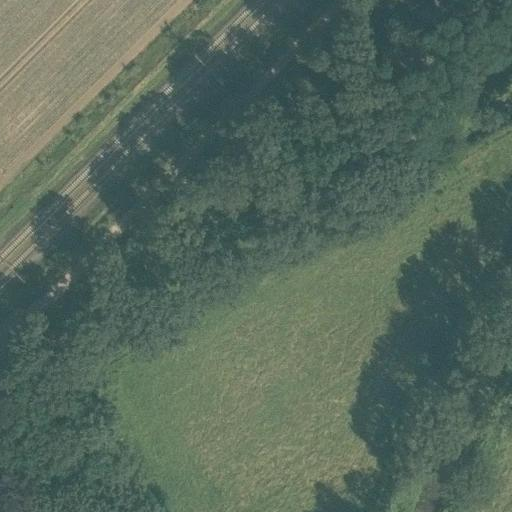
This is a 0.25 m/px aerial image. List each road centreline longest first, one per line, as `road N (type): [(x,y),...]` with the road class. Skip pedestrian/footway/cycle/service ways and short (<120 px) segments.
road 1 (track): [(511,95),(112,333),(55,340)]
road 2 (unclassified): [(343,0),(0,334)]
